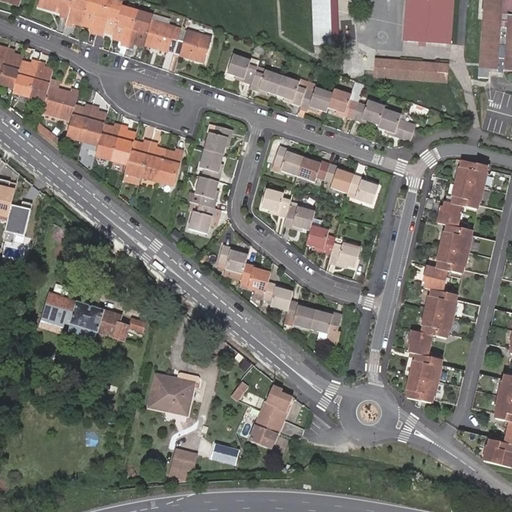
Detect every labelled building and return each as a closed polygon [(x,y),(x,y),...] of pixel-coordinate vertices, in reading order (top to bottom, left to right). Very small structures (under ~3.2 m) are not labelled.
[(66,21),(72,0),(40,0),(38,9),(60,16),(59,19),(66,21)] [(81,28),(89,0),(72,0),(66,21),(65,27),(72,29),(73,26),(81,28)] [(95,36),(105,1),(103,0),(89,0),(81,28),(89,31),(88,34),(95,36)] [(329,0),(311,0),(313,45),(332,45),(329,0)] [(454,12),(454,0),(406,0),(403,42),(451,45),(454,12)] [(511,72),(511,15),(502,15),(503,0),(484,0),(479,69),(478,78),(488,79),(489,70),(511,72)] [(511,15),(511,0),(503,0),(502,15),(511,15)] [(112,38),(120,9),(121,5),(105,1),(95,36),(103,39),(104,35),(112,38)] [(125,50),(136,14),(120,9),(112,38),(111,41),(120,44),(119,48),(125,50)] [(151,22),(152,18),(136,14),(125,50),(132,52),(133,48),(143,51),(144,47),(151,22)] [(151,22),(167,27),(168,22),(152,17),(152,18),(151,22)] [(177,41),(180,31),(174,29),(167,27),(151,22),(144,47),(173,56),(177,41)] [(210,39),(180,31),(177,41),(173,56),(202,64),(210,39)] [(263,49),(254,46),(252,52),(261,56),(263,49)] [(271,51),(263,49),(261,56),(268,59),(271,51)] [(0,75),(0,86),(13,90),(20,64),(22,58),(12,56),(13,52),(7,50),(0,75)] [(256,67),(257,65),(232,55),(226,74),(234,77),(243,80),(242,83),(250,85),(255,73),(256,67)] [(448,84),(449,64),(375,58),(374,78),(448,84)] [(30,67),(20,64),(13,90),(11,95),(28,99),(38,64),(31,62),(30,67)] [(48,85),(52,73),(44,70),(45,66),(38,64),(28,99),(26,104),(42,109),(43,104),(45,97),(47,90),(48,85)] [(255,73),(262,76),(264,70),(256,67),(255,73)] [(275,95),(282,77),(264,70),(262,76),(255,73),(250,85),(249,89),(258,93),(259,89),(267,92),(275,95)] [(300,107),(306,90),(298,88),(299,83),(282,77),(275,95),(284,98),(292,101),(291,104),(300,107)] [(298,88),(306,90),(308,84),(301,81),(299,83),(298,88)] [(308,84),(306,90),(313,93),(315,88),(315,86),(308,84)] [(351,96),(353,96),(351,101),(358,104),(360,97),(363,88),(355,85),(351,96)] [(313,93),(306,90),(300,107),(308,110),(309,106),(318,110),(326,112),(328,108),(332,94),(315,88),(313,93)] [(351,96),(334,89),(332,94),(328,108),(336,111),(345,114),(343,118),(352,120),(358,104),(351,101),(353,96),(351,96)] [(74,108),(78,95),(70,93),(69,97),(56,93),(47,90),(45,97),(43,104),(42,109),(40,115),(69,124),(74,108)] [(367,101),(367,99),(361,97),(360,97),(358,104),(365,106),(367,101)] [(365,106),(358,104),(352,120),(360,123),(361,120),(370,123),(378,126),(384,109),(384,108),(367,101),(365,106)] [(83,111),(74,108),(69,124),(66,137),(81,142),(91,109),(84,107),(83,111)] [(98,147),(103,128),(106,118),(97,115),(98,111),(91,109),(81,142),(98,147)] [(401,115),(384,109),(378,126),(376,129),(385,132),(384,135),(410,143),(416,125),(400,120),(401,115)] [(39,123),(38,130),(58,147),(61,141),(39,123)] [(204,151),(222,156),(225,147),(227,139),(229,140),(232,131),(215,126),(210,125),(208,133),(209,133),(204,151)] [(158,138),(159,129),(145,126),(144,136),(158,138)] [(111,161),(120,129),(113,127),(112,131),(103,128),(98,147),(95,157),(111,161)] [(126,166),(132,146),(135,138),(125,135),(126,130),(120,129),(111,161),(126,166)] [(140,179),(149,145),(144,143),(142,148),(132,146),(126,166),(124,175),(140,179)] [(81,145),(80,152),(92,153),(93,147),(81,145)] [(155,183),(163,155),(154,153),(156,147),(149,145),(140,179),(155,183)] [(278,172),(296,178),(302,160),(294,157),(286,155),(287,152),(278,148),(273,165),(280,168),(278,172)] [(200,178),(218,183),(220,174),(217,173),(220,165),(222,156),(204,151),(198,170),(202,172),(200,178)] [(172,158),(163,155),(155,183),(171,188),(180,154),(173,152),(172,158)] [(302,160),(296,178),(314,184),(316,180),(323,183),(329,165),(321,163),(320,166),(311,163),(302,160)] [(484,189),(487,175),(486,174),(487,167),(462,161),(461,168),(460,168),(456,183),(484,189)] [(347,193),(352,177),(344,174),(336,171),(337,168),(329,165),(323,183),(330,185),(329,190),(347,196),(347,193)] [(507,195),(511,176),(492,171),(491,176),(488,175),(485,190),(507,195)] [(138,184),(140,179),(124,175),(122,180),(138,184)] [(215,191),(218,183),(200,178),(199,177),(193,195),(198,196),(195,204),(199,205),(212,209),(215,201),(213,200),(215,191)] [(362,180),(352,177),(347,193),(355,196),(354,200),(371,206),(378,189),(369,185),(361,183),(362,180)] [(10,181),(0,178),(0,212),(0,213),(0,218),(8,220),(3,240),(13,242),(15,233),(25,235),(32,203),(22,201),(20,213),(10,211),(15,189),(8,188),(10,181)] [(480,205),(484,189),(456,183),(452,198),(454,198),(452,205),(462,207),(477,211),(479,205),(480,205)] [(275,214),(284,217),(287,210),(289,200),(282,197),(283,193),(265,187),(259,206),(268,209),(276,211),(275,214)] [(503,211),(507,195),(485,190),(481,205),(503,211)] [(195,204),(198,196),(193,195),(190,194),(188,202),(191,203),(195,204)] [(197,212),(199,205),(195,204),(191,203),(189,210),(192,211),(197,212)] [(457,229),(462,207),(452,205),(443,203),(439,219),(442,220),(440,225),(447,226),(457,229)] [(213,218),(216,210),(212,209),(199,205),(197,212),(192,211),(187,229),(206,235),(208,226),(210,217),(213,218)] [(284,217),(282,226),(290,229),(291,226),(299,229),(309,231),(310,227),(314,213),(296,208),(294,212),(287,210),(284,217)] [(216,210),(213,218),(210,217),(208,226),(211,226),(214,228),(220,211),(216,210)] [(469,254),(472,239),(471,239),(472,232),(457,229),(447,226),(446,233),(444,232),(441,248),(469,254)] [(331,248),(334,239),(326,236),(328,232),(310,227),(309,231),(304,246),(313,248),(321,251),(320,253),(329,256),(331,248)] [(173,229),(168,236),(178,243),(182,236),(173,229)] [(492,259),(496,242),(474,237),(470,254),(492,259)] [(244,262),(247,254),(237,252),(229,250),(230,246),(222,244),(217,262),(224,264),(223,268),(221,276),(239,281),(241,273),(244,262)] [(329,256),(326,265),(335,268),(336,264),(345,267),(353,269),(358,250),(340,245),(338,250),(331,248),(329,256)] [(465,269),(469,254),(441,248),(437,262),(439,263),(437,270),(447,272),(462,275),(464,269),(465,269)] [(488,277),(492,259),(470,254),(466,271),(488,277)] [(202,264),(207,258),(203,255),(198,261),(202,264)] [(267,281),(269,274),(260,271),(252,269),(253,265),(244,262),(241,273),(239,281),(247,283),(245,288),(255,291),(253,297),(262,299),(263,293),(267,281)] [(511,282),(511,264),(506,263),(502,280),(511,282)] [(443,293),(447,272),(437,270),(429,268),(428,275),(426,274),(423,288),(432,291),(443,293)] [(290,300),(292,292),(283,289),(274,287),(276,283),(267,281),(263,293),(262,299),(269,301),(268,305),(286,310),(290,300)] [(453,318),(457,304),(456,304),(457,297),(443,293),(432,291),(431,297),(429,297),(426,312),(453,318)] [(71,324),(76,302),(50,294),(42,315),(44,315),(41,326),(60,332),(64,321),(71,324)] [(309,329),(314,310),(305,307),(297,305),(298,302),(290,300),(286,310),(285,317),(291,318),(290,323),(309,329)] [(476,324),(480,307),(459,301),(455,319),(476,324)] [(120,316),(76,302),(71,324),(69,332),(70,333),(93,340),(94,337),(99,339),(101,333),(128,342),(131,335),(126,333),(128,327),(118,324),(120,316)] [(322,312),(314,310),(309,329),(317,332),(314,340),(334,346),(338,332),(335,331),(340,314),(331,312),(331,315),(322,312)] [(511,332),(511,313),(495,310),(491,327),(511,332)] [(450,334),(453,318),(426,312),(422,327),(423,327),(422,334),(432,336),(447,340),(449,334),(450,334)] [(130,319),(128,327),(141,332),(144,323),(130,319)] [(472,341),(476,324),(455,319),(451,336),(472,341)] [(509,350),(511,335),(511,332),(491,327),(487,345),(509,350)] [(427,358),(432,336),(422,334),(413,332),(409,348),(411,349),(410,354),(417,355),(427,358)] [(438,383),(442,369),(440,368),(442,362),(427,358),(417,355),(415,362),(414,362),(411,376),(438,383)] [(461,389),(465,371),(444,366),(440,383),(461,389)] [(193,384),(199,385),(199,379),(198,376),(179,372),(177,374),(176,379),(155,375),(148,407),(166,410),(166,407),(187,411),(192,387),(193,384)] [(498,397),(502,380),(480,374),(476,392),(498,397)] [(435,399),(438,383),(411,376),(407,392),(408,392),(407,399),(432,405),(434,398),(435,399)] [(511,400),(511,377),(505,376),(503,383),(502,383),(499,397),(511,400)] [(118,387),(108,383),(106,390),(116,394),(118,387)] [(457,406),(461,389),(440,383),(435,401),(457,406)] [(242,385),(232,396),(239,401),(248,390),(242,385)] [(249,439),(270,448),(292,398),(280,393),(281,390),(272,386),(249,439)] [(493,414),(498,397),(476,392),(471,409),(493,414)] [(511,400),(499,397),(495,413),(496,413),(495,420),(510,423),(511,423),(511,400)] [(166,407),(166,410),(186,415),(187,411),(166,407)] [(135,441),(138,442),(139,438),(146,439),(148,432),(138,430),(135,441)] [(483,463),(489,438),(458,430),(456,440),(483,463)] [(511,469),(511,465),(511,446),(505,445),(490,441),(488,447),(487,447),(483,463),(511,469)] [(241,452),(215,445),(211,462),(237,468),(241,452)] [(176,450),(167,485),(192,483),(199,455),(176,450)]
